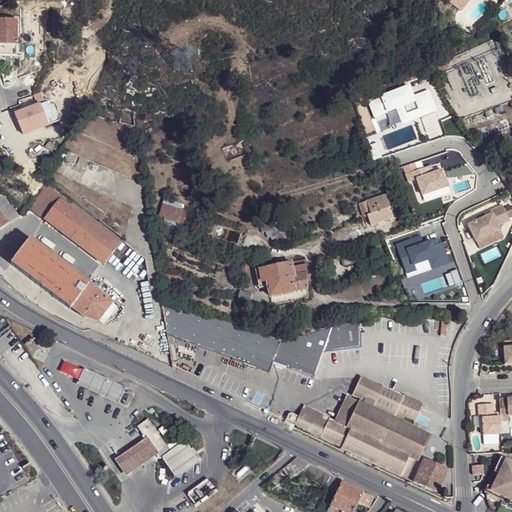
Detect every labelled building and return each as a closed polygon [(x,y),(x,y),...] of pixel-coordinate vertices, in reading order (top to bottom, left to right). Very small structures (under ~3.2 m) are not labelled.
[(452,0),(450,2),(461,11),(469,0),(452,0)] [(0,43),(2,43),(17,43),(16,20),(0,19),(0,43)] [(2,43),(2,55),(17,55),(17,43),(2,43)] [(434,112),(427,93),(411,98),(411,96),(408,97),(405,89),(367,103),(372,118),(395,110),(398,118),(417,111),(419,118),(434,112)] [(15,115),(24,137),(49,126),(45,117),(40,104),(15,115)] [(400,125),(419,118),(417,111),(398,118),(400,125)] [(448,187),(442,170),(433,174),(430,166),(405,174),(408,182),(416,180),(422,196),(448,187)] [(44,219),(62,195),(46,183),(45,183),(27,206),(44,219)] [(0,230),(19,217),(6,198),(0,195),(0,230)] [(44,219),(104,265),(121,241),(115,237),(99,225),(62,195),(44,219)] [(367,201),(370,214),(388,209),(390,208),(386,195),(367,201)] [(162,200),(156,219),(181,227),(185,213),(172,210),(174,204),(162,200)] [(142,222),(141,211),(117,201),(108,213),(123,223),(127,218),(142,222)] [(509,219),(503,204),(490,209),(491,212),(485,215),(477,218),(467,222),(474,238),(498,229),(497,224),(509,219)] [(367,215),(371,226),(391,219),(388,209),(370,214),(367,215)] [(100,224),(105,217),(99,212),(94,219),(100,224)] [(105,217),(100,224),(99,225),(115,237),(121,228),(105,217)] [(498,229),(474,238),(477,247),(502,238),(498,229)] [(448,264),(441,244),(438,245),(434,247),(432,242),(423,245),(421,238),(397,247),(407,274),(416,271),(415,266),(429,261),(437,257),(441,266),(448,264)] [(72,309),(89,285),(29,239),(12,264),(70,310),(72,309)] [(343,267),(358,263),(355,254),(341,258),(343,267)] [(225,257),(221,267),(235,271),(238,262),(225,257)] [(441,266),(437,257),(429,261),(432,270),(441,266)] [(268,288),(270,298),(308,289),(307,265),(301,266),(292,267),(291,263),(266,267),(259,269),(262,283),(267,282),(268,288)] [(268,288),(267,282),(262,283),(259,269),(252,270),(256,290),(268,288)] [(446,275),(451,288),(462,284),(457,271),(446,275)] [(222,286),(213,283),(211,290),(219,293),(222,286)] [(89,285),(72,309),(84,318),(86,317),(97,323),(98,321),(111,303),(112,302),(104,296),(105,294),(100,290),(99,292),(89,285)] [(237,298),(248,304),(252,295),(240,290),(239,293),(237,298)] [(166,335),(245,364),(258,335),(161,300),(162,307),(166,335)] [(111,303),(98,321),(101,323),(103,322),(115,306),(111,303)] [(360,325),(335,327),(324,355),(361,351),(360,325)] [(324,355),(335,327),(290,340),(284,367),(316,379),(324,355)] [(258,335),(245,364),(268,372),(272,362),(284,367),(290,340),(280,343),(258,335)] [(511,347),(503,348),(504,364),(511,363),(511,347)] [(77,384),(118,403),(125,388),(84,368),(77,384)] [(361,377),(353,394),(360,398),(368,381),(361,377)] [(358,402),(363,404),(373,383),(368,381),(360,398),(358,401),(358,402)] [(373,383),(363,404),(372,408),(381,386),(373,383)] [(381,386),(372,408),(378,411),(388,389),(381,386)] [(327,425),(321,437),(438,493),(448,471),(419,457),(429,436),(400,422),(404,416),(415,421),(422,406),(388,389),(378,411),(372,408),(363,404),(358,402),(347,426),(336,421),(330,418),(327,425)] [(347,426),(358,402),(358,401),(348,396),(336,421),(347,426)] [(511,397),(499,399),(500,418),(501,424),(509,423),(508,419),(511,418),(511,397)] [(483,440),(502,438),(501,424),(500,418),(495,418),(494,406),(478,407),(479,420),(482,420),(483,440)] [(305,415),(318,421),(319,418),(307,412),(303,413),(301,417),(303,417),(305,415)] [(299,416),(298,417),(292,413),(288,414),(286,420),(299,426),(303,417),(301,417),(299,416)] [(299,426),(321,437),(327,425),(318,421),(305,415),(303,417),(299,426)] [(161,457),(168,452),(147,419),(136,426),(146,441),(157,458),(158,459),(161,457)] [(114,462),(126,479),(144,467),(157,458),(146,441),(134,449),(114,462)] [(168,452),(161,457),(174,477),(197,461),(183,441),(168,452)] [(301,472),(309,464),(297,458),(288,466),(298,476),(301,472)] [(511,462),(506,459),(491,492),(511,501),(511,462)] [(474,464),(475,475),(485,474),(484,463),(474,464)] [(337,491),(341,482),(342,482),(343,480),(309,464),(301,472),(328,485),(327,486),(337,491)] [(298,476),(288,466),(283,470),(293,481),(298,476)] [(485,474),(475,475),(476,482),(482,481),(485,474)] [(284,479),(277,475),(271,481),(278,484),(284,479)] [(196,507),(218,491),(208,478),(187,493),(196,507)] [(358,503),(363,492),(342,482),(341,482),(337,491),(330,505),(344,511),(353,511),(358,503)] [(362,504),(367,506),(372,497),(363,492),(358,503),(362,504)] [(371,508),(378,500),(372,497),(367,506),(371,508)] [(358,503),(353,511),(354,511),(357,511),(362,504),(358,503)]
